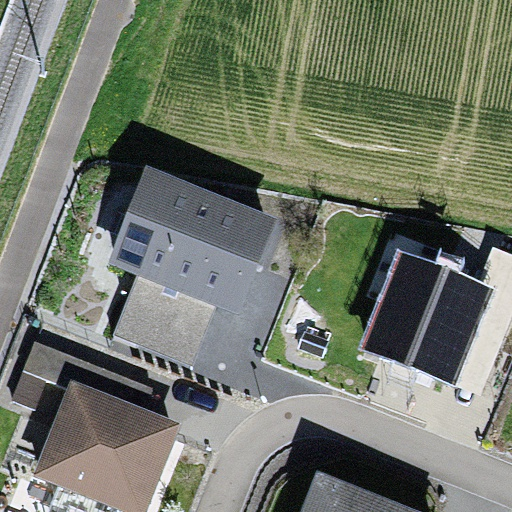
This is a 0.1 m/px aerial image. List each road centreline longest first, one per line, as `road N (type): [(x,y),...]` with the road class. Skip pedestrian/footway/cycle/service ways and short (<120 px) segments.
road 1 (residential): [(511,485),(351,421),(277,417),(232,467),(215,511)]
road 2 (track): [(115,0),(0,302)]
